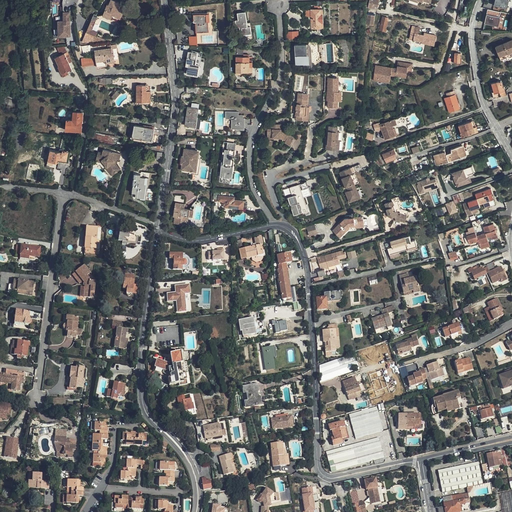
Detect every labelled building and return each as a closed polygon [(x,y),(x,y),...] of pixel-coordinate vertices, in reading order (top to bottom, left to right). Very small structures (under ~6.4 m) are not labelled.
[(105,10),(103,16),(111,19),(113,15),(116,16),(115,17),(120,19),(124,11),(122,11),(123,8),(121,6),(122,4),(112,0),(111,0),(106,11),(105,10)] [(378,9),(379,0),(369,0),(368,8),(378,9)] [(495,0),(494,5),(507,8),(509,0),(495,0)] [(320,9),(315,9),(305,10),(306,16),(311,16),(311,24),(307,24),(307,28),(321,28),(321,23),(324,23),(323,14),(321,14),(321,9),(320,9)] [(501,12),(490,9),(488,14),(487,14),(485,23),(499,26),(501,17),(500,17),(501,12)] [(245,12),(237,13),(238,20),(235,20),(236,28),(239,28),(241,37),(252,35),(250,24),(247,24),(245,12)] [(208,14),(194,15),(194,22),(196,22),(196,32),(209,32),(208,14)] [(375,16),(367,15),(366,24),(368,24),(368,25),(373,25),(375,16)] [(381,24),(379,23),(377,31),(380,32),(380,30),(385,31),(388,18),(383,17),(381,24)] [(96,21),(92,19),(83,41),(91,43),(95,36),(96,36),(98,32),(92,30),(96,21)] [(58,21),(59,37),(70,36),(70,20),(64,21),(58,21)] [(412,26),(410,36),(414,37),(413,40),(422,42),(422,43),(434,46),(437,36),(426,33),(426,36),(424,35),(419,34),(420,28),(412,26)] [(298,31),(287,32),(287,39),(299,39),(298,31)] [(511,39),(496,47),(501,60),(509,57),(508,54),(511,52),(511,39)] [(309,52),(309,44),(294,45),(295,58),(300,58),(300,61),(303,60),(304,63),(310,63),(309,56),(308,56),(307,52),(309,52)] [(96,57),(81,58),(82,67),(97,65),(97,67),(107,66),(107,61),(114,60),(114,53),(113,53),(112,49),(112,48),(111,48),(111,45),(107,46),(108,49),(95,51),(96,57)] [(196,65),(198,53),(189,52),(187,63),(189,64),(187,74),(198,76),(200,65),(196,65)] [(65,54),(56,58),(59,66),(59,67),(62,74),(72,69),(69,64),(67,59),(70,57),(67,53),(65,54)] [(461,53),(454,53),(453,58),(452,58),(452,62),(455,62),(454,62),(460,62),(461,53)] [(249,55),(243,55),(243,57),(236,57),(236,74),(241,74),(241,72),(249,72),(249,55)] [(375,65),(374,77),(380,78),(380,82),(390,83),(391,75),(407,78),(408,68),(412,69),(412,64),(398,62),(397,68),(375,65)] [(337,96),(337,92),(338,92),(338,91),(338,84),(336,84),(336,78),(328,78),(328,91),(327,91),(327,101),(328,101),(328,107),(338,108),(338,101),(338,96),(337,96)] [(503,87),(501,80),(490,83),(493,91),(494,91),(494,92),(492,92),(493,98),(506,95),(504,87),(503,87)] [(148,102),(148,91),(146,91),(146,85),(137,85),(137,102),(148,102)] [(115,100),(121,93),(118,90),(112,97),(115,100)] [(151,91),(148,91),(148,102),(137,102),(137,104),(150,104),(151,91)] [(447,97),(445,98),(450,112),(460,109),(454,91),(446,93),(447,97)] [(306,116),(308,93),(298,93),(297,106),(296,115),(297,115),(296,119),(305,120),(305,116),(306,116)] [(188,107),(186,116),(196,118),(198,106),(192,105),(191,107),(188,107)] [(83,112),(74,111),(73,121),(69,120),(69,124),(67,124),(66,131),(82,131),(83,112)] [(239,112),(226,112),(226,119),(232,119),(232,129),(244,129),(245,119),(243,119),(238,118),(238,115),(239,112)] [(201,118),(196,118),(186,116),(185,126),(189,126),(189,128),(200,129),(201,118)] [(380,123),(373,125),(376,132),(382,130),(385,140),(396,136),(393,129),(391,130),(390,127),(397,125),(395,119),(380,124),(380,123)] [(459,126),(463,137),(475,133),(472,121),(459,126)] [(267,129),(267,138),(281,138),(286,140),(285,142),(290,145),(295,138),(283,131),(281,131),(281,124),(271,124),(271,129),(267,129)] [(152,141),(155,129),(135,125),(133,137),(152,141)] [(338,127),(329,126),(328,134),(328,139),(327,139),(326,149),(339,150),(340,140),(338,140),(339,132),(337,132),(338,127)] [(25,134),(16,132),(15,134),(13,140),(13,143),(13,147),(21,149),(25,134)] [(374,135),(367,132),(365,139),(372,141),(374,135)] [(223,177),(231,178),(233,158),(231,158),(231,155),(235,156),(236,145),(228,144),(227,150),(224,149),(222,158),(225,159),(225,162),(223,162),(223,165),(222,165),(221,173),(223,173),(223,177)] [(452,152),(449,153),(452,161),(465,156),(461,146),(451,149),(452,152)] [(388,151),(382,154),(386,163),(396,159),(395,156),(397,155),(394,149),(393,149),(393,148),(388,150),(388,151)] [(67,161),(69,152),(63,151),(63,149),(60,149),(59,151),(51,150),(49,161),(58,163),(58,159),(67,161)] [(98,152),(96,160),(102,162),(102,160),(108,167),(109,166),(111,169),(109,171),(112,175),(120,169),(115,163),(116,161),(115,161),(115,159),(117,159),(118,160),(119,153),(104,149),(103,153),(98,152)] [(195,165),(197,151),(184,149),(183,156),(186,157),(185,164),(184,164),(183,170),(196,172),(197,165),(195,165)] [(440,153),(435,155),(439,166),(452,161),(449,153),(446,154),(444,149),(439,150),(440,153)] [(377,157),(373,159),(379,166),(385,163),(383,160),(379,155),(377,156),(377,157)] [(108,167),(102,160),(102,162),(109,171),(111,169),(109,166),(108,167)] [(363,170),(360,164),(354,166),(357,172),(363,170)] [(340,172),(344,182),(346,187),(347,187),(349,186),(351,190),(348,191),(346,192),(350,202),(360,198),(355,184),(351,175),(355,173),(357,172),(354,166),(340,172)] [(469,167),(453,173),(457,187),(471,182),(470,177),(475,175),(474,173),(472,174),(469,167)] [(359,182),(355,173),(351,175),(355,184),(359,182)] [(141,177),(141,174),(135,174),(134,186),(133,186),(133,193),(136,193),(136,197),(145,198),(147,184),(145,184),(146,177),(141,177)] [(427,181),(426,179),(418,182),(418,184),(417,185),(420,194),(425,192),(424,188),(431,186),(433,189),(438,187),(435,178),(427,181)] [(301,215),(309,212),(307,204),(308,204),(306,196),(311,195),(310,191),(308,192),(306,188),(303,189),(301,183),(290,187),(293,196),(288,197),(294,215),(300,213),(301,215)] [(291,194),(289,187),(283,190),(285,196),(291,194)] [(488,190),(475,194),(477,199),(463,204),(467,216),(473,214),(471,210),(476,209),(480,207),(479,205),(490,201),(488,195),(490,194),(488,190)] [(221,196),(219,196),(219,201),(223,201),(223,204),(223,205),(225,205),(224,207),(245,209),(246,201),(234,200),(234,197),(230,197),(230,193),(221,192),(221,196)] [(459,194),(452,197),(454,203),(461,201),(459,194)] [(392,201),(385,203),(389,216),(392,217),(395,216),(396,220),(400,221),(401,220),(405,221),(407,216),(402,214),(402,213),(396,211),(393,201),(396,200),(398,200),(399,197),(397,196),(392,198),(392,201)] [(451,196),(448,197),(454,213),(458,211),(451,196)] [(401,208),(397,201),(393,202),(396,211),(402,213),(402,214),(407,216),(409,211),(401,208)] [(181,204),(175,203),(174,211),(175,211),(174,216),(175,216),(174,223),(187,225),(187,221),(185,221),(186,216),(189,217),(190,210),(180,208),(181,204)] [(345,219),(333,231),(340,237),(351,227),(355,226),(356,226),(355,225),(364,223),(365,227),(368,227),(367,219),(363,219),(363,216),(345,219)] [(476,233),(467,236),(470,244),(479,241),(480,244),(489,241),(487,238),(497,235),(495,230),(495,228),(494,224),(484,227),(486,233),(477,236),(476,233)] [(318,234),(315,225),(307,227),(309,236),(318,234)] [(96,249),(97,228),(86,227),(84,253),(99,254),(100,249),(96,249)] [(122,245),(128,246),(128,244),(135,245),(137,235),(133,235),(133,236),(129,235),(130,231),(120,230),(118,241),(122,242),(122,245)] [(409,235),(382,244),(384,250),(388,248),(390,255),(417,246),(415,240),(411,241),(409,235)] [(256,246),(239,250),(241,260),(263,255),(261,245),(262,245),(261,237),(254,238),(256,246)] [(40,247),(21,245),(21,246),(17,245),(15,255),(39,257),(40,247)] [(212,260),(223,260),(223,252),(222,252),(222,250),(217,250),(217,252),(208,252),(208,259),(212,259),(212,260)] [(343,250),(317,258),(321,269),(340,263),(339,259),(347,256),(345,252),(343,252),(343,250)] [(355,250),(348,252),(349,258),(357,256),(355,250)] [(455,251),(448,253),(451,260),(458,258),(455,251)] [(189,264),(189,262),(189,261),(188,260),(187,259),(186,258),(184,257),(185,254),(169,253),(169,259),(173,259),(173,270),(182,270),(182,269),(184,269),(186,268),(187,267),(188,266),(189,265),(189,264)] [(290,254),(277,256),(278,264),(278,265),(278,270),(277,270),(283,305),(293,303),(292,297),(290,298),(285,267),(287,267),(287,263),(291,263),(290,254)] [(493,262),(487,265),(489,271),(495,269),(494,266),(495,266),(493,263),(493,262)] [(84,265),(72,274),(79,283),(85,284),(85,287),(84,297),(94,298),(96,281),(91,281),(87,276),(91,273),(84,265)] [(472,268),(468,270),(469,273),(471,272),(475,280),(488,273),(493,283),(500,280),(501,282),(506,280),(500,267),(489,272),(487,268),(484,269),(483,267),(479,268),(474,271),(472,268)] [(133,285),(135,275),(125,274),(123,289),(127,290),(126,294),(127,295),(128,296),(130,296),(131,295),(131,294),(132,294),(132,293),(133,285)] [(415,277),(409,279),(408,274),(399,276),(400,281),(403,280),(404,285),(401,286),(403,293),(412,291),(413,293),(420,292),(417,282),(416,283),(415,277)] [(378,283),(376,276),(369,278),(370,285),(378,283)] [(34,282),(14,280),(12,293),(17,294),(17,290),(27,291),(26,295),(32,296),(34,282)] [(177,300),(178,312),(185,311),(184,294),(189,293),(188,286),(176,287),(176,294),(168,295),(168,301),(177,300)] [(340,292),(324,293),(324,298),(316,298),(317,309),(327,309),(326,303),(330,302),(330,301),(341,300),(340,292)] [(489,307),(488,307),(494,320),(503,316),(501,311),(497,303),(498,303),(497,298),(487,303),(489,307)] [(473,313),(469,306),(463,309),(466,316),(473,313)] [(377,319),(376,318),(371,320),(375,330),(380,328),(379,326),(386,324),(386,326),(387,327),(392,326),(388,314),(392,313),(390,307),(386,308),(388,313),(383,315),(383,317),(377,319)] [(494,320),(488,307),(484,309),(490,322),(494,320)] [(258,309),(249,311),(250,318),(255,316),(255,314),(258,313),(258,309)] [(29,319),(30,312),(16,310),(14,322),(28,324),(29,324),(30,324),(31,323),(31,321),(31,320),(30,319),(29,319)] [(78,317),(67,316),(66,322),(67,322),(67,324),(66,324),(65,324),(64,325),(63,327),(64,328),(64,329),(65,330),(66,330),(66,331),(67,331),(67,336),(76,337),(76,335),(81,336),(81,330),(77,330),(78,317)] [(256,318),(239,321),(241,331),(242,331),(243,337),(247,337),(247,335),(258,333),(256,318)] [(273,321),(275,332),(288,329),(285,318),(273,321)] [(126,333),(127,333),(128,329),(120,328),(121,325),(119,325),(119,323),(118,321),(113,321),(112,327),(117,328),(114,348),(124,349),(126,333)] [(458,323),(442,329),(445,338),(457,333),(458,335),(462,334),(458,323)] [(180,326),(155,328),(157,348),(182,346),(180,326)] [(337,329),(323,331),(324,343),(325,342),(326,352),(332,352),(335,352),(335,349),(334,339),(336,338),(335,334),(338,334),(337,329)] [(406,343),(396,346),(398,353),(401,352),(402,354),(411,351),(410,348),(418,345),(416,338),(412,339),(412,338),(405,341),(406,343)] [(18,341),(13,341),(13,345),(12,345),(11,355),(21,356),(21,359),(27,360),(28,346),(27,346),(27,342),(18,341)] [(274,357),(272,347),(263,349),(266,370),(275,368),(273,357),(274,357)] [(163,362),(156,359),(153,371),(161,375),(158,379),(164,382),(166,378),(168,379),(169,386),(179,384),(179,386),(187,384),(186,373),(182,373),(180,363),(182,363),(180,352),(170,355),(171,359),(165,358),(163,362)] [(358,368),(353,354),(320,366),(321,382),(358,368)] [(464,359),(454,362),(457,372),(463,371),(463,372),(473,370),(470,360),(465,361),(464,359)] [(437,362),(426,365),(427,368),(431,380),(444,376),(442,369),(439,369),(437,362)] [(76,368),(70,367),(69,372),(70,372),(70,377),(71,377),(69,388),(76,389),(76,387),(81,388),(82,379),(83,379),(84,368),(76,367),(76,368)] [(427,379),(424,369),(424,368),(419,370),(419,372),(413,374),(413,376),(407,378),(410,387),(423,383),(422,380),(427,379)] [(431,380),(427,368),(424,369),(427,379),(428,384),(432,383),(431,380)] [(5,374),(0,373),(0,393),(2,393),(2,390),(11,391),(11,390),(19,391),(21,382),(23,383),(25,372),(6,369),(5,374)] [(503,389),(511,385),(511,371),(511,372),(505,374),(499,376),(503,389)] [(355,378),(343,382),(349,400),(357,398),(356,395),(363,392),(364,395),(368,393),(367,391),(365,391),(363,383),(358,385),(355,378)] [(123,383),(114,382),(112,391),(108,390),(106,397),(117,399),(118,395),(120,395),(123,383)] [(256,384),(242,386),(243,394),(246,393),(247,400),(244,401),(245,408),(260,406),(256,384)] [(442,397),(432,399),(435,409),(434,409),(435,412),(436,413),(446,410),(458,406),(459,409),(462,408),(458,391),(442,396),(442,397)] [(184,411),(194,409),(193,403),(192,403),(190,394),(177,397),(179,406),(183,406),(184,411)] [(12,405),(0,403),(0,415),(2,416),(2,419),(7,420),(7,416),(8,413),(11,413),(12,405)] [(489,405),(483,406),(483,407),(482,407),(482,409),(484,409),(484,410),(481,411),(480,413),(481,418),(483,419),(493,417),(491,409),(494,408),(493,405),(489,405)] [(376,407),(349,415),(355,439),(383,431),(376,407)] [(280,411),(269,413),(270,418),(271,418),(272,429),(292,426),(291,417),(286,417),(286,416),(280,416),(280,411)] [(398,420),(398,427),(408,428),(408,425),(414,425),(414,429),(421,429),(421,415),(397,415),(397,420),(398,420)] [(94,431),(100,431),(108,432),(108,428),(107,428),(107,420),(99,419),(99,423),(95,423),(94,431)] [(332,431),(333,437),(334,440),(332,441),(333,446),(343,443),(341,439),(347,438),(344,427),(345,427),(343,421),(328,425),(330,431),(332,431)] [(220,424),(202,427),(205,439),(222,436),(221,430),(220,424)] [(93,435),(92,443),(101,443),(101,439),(107,440),(108,432),(100,431),(100,435),(93,435)] [(123,433),(122,440),(126,440),(126,445),(134,445),(135,432),(131,432),(131,433),(123,433)] [(135,432),(134,445),(142,446),(142,441),(146,441),(147,434),(138,434),(138,432),(135,432)] [(66,438),(55,437),(54,442),(57,452),(60,452),(60,457),(72,458),(73,453),(72,453),(72,450),(75,450),(76,442),(65,441),(66,438)] [(18,439),(10,438),(7,457),(16,459),(17,458),(16,458),(16,452),(17,453),(17,452),(16,452),(17,448),(18,439)] [(378,438),(329,451),(334,471),(374,461),(375,464),(384,462),(383,460),(384,459),(384,458),(378,438)] [(93,451),(93,455),(107,455),(107,447),(102,447),(100,447),(101,443),(92,443),(92,451),(93,451)] [(282,443),(270,444),(273,472),(281,471),(281,466),(285,466),(284,455),(283,455),(282,443)] [(329,451),(326,452),(331,472),(334,471),(329,451)] [(499,462),(502,461),(502,460),(501,454),(500,453),(497,454),(487,456),(490,470),(500,468),(499,462)] [(230,454),(219,457),(225,480),(229,480),(231,477),(230,474),(233,473),(230,460),(231,460),(230,454)] [(93,455),(93,466),(105,467),(105,462),(103,462),(103,459),(106,459),(107,455),(93,455)] [(126,468),(127,468),(135,468),(135,465),(137,465),(141,465),(141,469),(145,469),(145,461),(127,460),(126,468)] [(160,462),(160,470),(166,471),(166,474),(174,475),(174,467),(168,466),(168,462),(160,462)] [(438,471),(442,493),(483,485),(479,464),(438,471)] [(135,468),(127,468),(127,472),(123,472),(121,472),(120,480),(129,480),(129,476),(131,476),(135,477),(136,469),(135,468)] [(243,476),(246,479),(251,475),(250,474),(251,473),(250,472),(251,471),(248,469),(245,472),(246,473),(243,476)] [(33,480),(32,488),(48,489),(49,481),(41,481),(42,473),(33,473),(33,480)] [(174,475),(166,474),(166,478),(159,478),(159,486),(167,486),(167,483),(174,483),(174,475)] [(205,477),(201,478),(203,490),(211,489),(210,480),(206,481),(205,477)] [(375,479),(364,481),(366,491),(368,490),(371,505),(380,503),(377,488),(375,479)] [(71,492),(83,492),(83,488),(78,488),(78,480),(67,480),(67,488),(71,488),(71,492)] [(262,501),(264,502),(265,507),(272,506),(271,502),(277,501),(276,493),(274,493),(266,488),(257,500),(261,503),(262,501)] [(313,495),(312,488),(302,490),(303,496),(302,497),(305,511),(313,511),(315,511),(312,495),(313,495)] [(502,511),(511,511),(511,491),(500,494),(503,511),(502,511)] [(67,495),(66,503),(77,504),(78,496),(83,496),(83,492),(71,492),(71,496),(67,495)] [(468,494),(443,499),(445,506),(437,508),(438,511),(463,511),(471,511),(468,494)] [(128,496),(115,496),(114,500),(116,500),(116,503),(115,508),(122,508),(123,504),(127,505),(128,502),(128,496)] [(127,505),(127,508),(139,509),(139,504),(143,504),(144,497),(139,497),(139,499),(135,499),(132,499),(132,502),(128,502),(127,505)] [(164,511),(172,511),(173,505),(168,505),(166,505),(167,501),(158,501),(158,509),(165,509),(164,511)]
